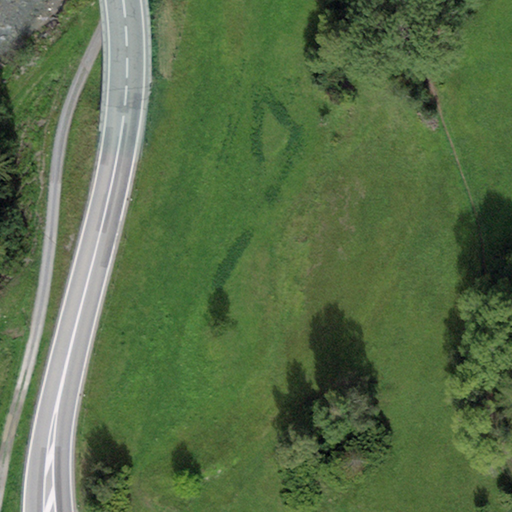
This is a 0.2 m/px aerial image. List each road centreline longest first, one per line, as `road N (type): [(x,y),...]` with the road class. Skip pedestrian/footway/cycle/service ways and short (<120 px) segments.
road 1 (secondary): [(122,0),(119,142),(56,403),(47,511)]
road 2 (track): [(0,494),(32,346),(57,149),(71,95),(116,0)]
